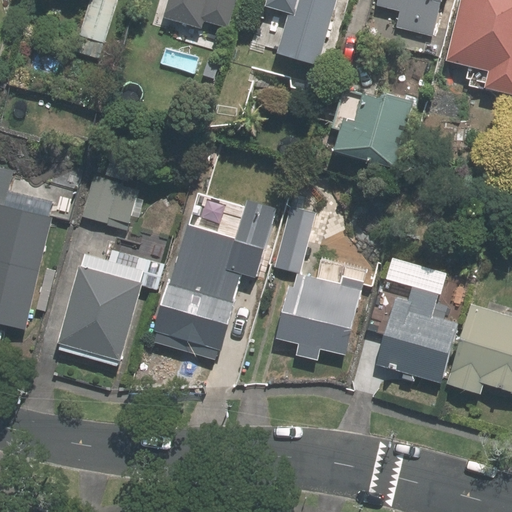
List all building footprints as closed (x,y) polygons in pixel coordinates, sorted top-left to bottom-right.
[(110,43),(121,0),(94,0),(85,36),(80,51),(101,57),(106,42),(110,43)] [(169,0),(167,10),(233,28),(241,1),(243,2),(243,0),(169,0)] [(270,0),(271,1),(291,7),(277,52),(323,66),(342,0),(270,0)] [(383,0),(382,6),(406,12),(401,27),(440,38),(449,5),(450,2),(452,2),(452,0),(383,0)] [(511,0),(462,0),(451,51),(496,62),(492,82),(511,86),(511,0)] [(217,73),(223,54),(192,45),(187,64),(217,73)] [(354,121),(345,152),(403,168),(421,102),(387,93),(385,100),(373,97),(366,124),(354,121)] [(266,136),(292,144),(297,122),(271,115),(266,136)] [(0,206),(2,207),(0,213),(0,322),(33,330),(60,218),(56,217),(59,202),(14,191),(18,171),(0,167),(0,206)] [(142,190),(95,176),(83,218),(131,231),(142,190)] [(300,275),(315,213),(290,207),(276,269),(300,275)] [(202,245),(199,257),(180,252),(155,337),(222,356),(236,306),(234,305),(248,258),(202,245)] [(146,284),(153,261),(118,251),(115,262),(92,256),(88,268),(86,267),(64,344),(66,345),(64,350),(124,367),(125,361),(127,362),(149,285),(146,284)] [(317,362),(319,351),(345,357),(363,283),(342,278),(340,286),(297,276),(294,290),(288,288),(275,341),(298,346),(295,357),(317,362)] [(381,364),(446,382),(463,323),(438,316),(446,287),(420,279),(413,301),(400,297),(381,364)] [(511,315),(477,305),(455,386),(487,394),(490,386),(511,391),(511,315)]
